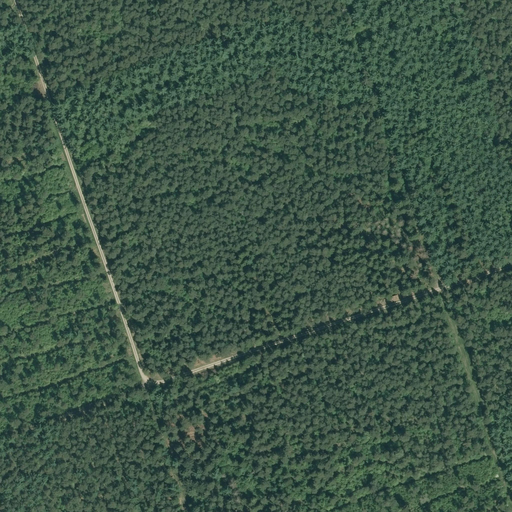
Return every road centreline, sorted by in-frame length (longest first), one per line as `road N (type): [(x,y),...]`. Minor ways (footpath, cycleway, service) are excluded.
road 1 (track): [(511,264),(146,387),(17,0)]
road 2 (track): [(511,506),(345,0)]
road 3 (track): [(0,436),(146,387)]
road 4 (track): [(187,511),(146,387)]
